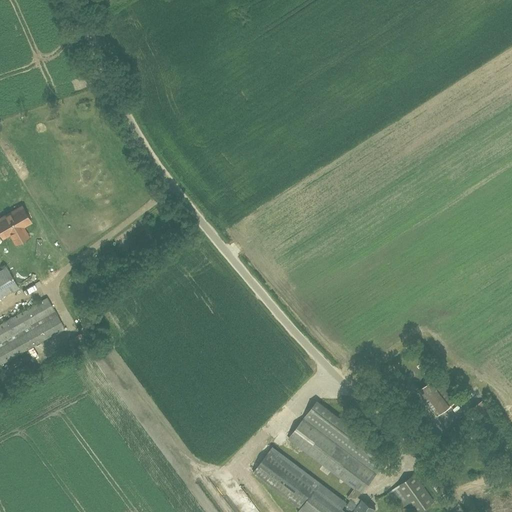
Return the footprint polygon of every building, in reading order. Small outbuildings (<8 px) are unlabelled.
[(78,120),(83,117),(78,108),(72,110),(78,120)] [(23,226),(26,224),(27,224),(18,209),(0,219),(0,223),(7,236),(9,234),(15,246),(30,237),(23,226)] [(89,265),(74,274),(86,296),(102,287),(89,265)] [(0,298),(18,288),(6,267),(0,270),(0,298)] [(0,364),(64,329),(47,299),(0,325),(0,364)] [(456,395),(449,386),(441,374),(432,381),(431,381),(418,391),(438,416),(451,406),(450,405),(458,400),(455,396),(456,395)] [(478,419),(489,412),(483,402),(471,409),(478,419)] [(476,430),(463,417),(438,444),(450,457),(476,430)] [(320,463),(318,464),(320,471),(325,481),(332,478),(336,489),(338,493),(346,490),(344,485),(349,483),(345,473),(351,471),(349,464),(347,460),(344,453),(335,457),(333,452),(323,456),(324,457),(318,460),(320,463)] [(227,481),(234,476),(225,467),(219,472),(227,481)] [(416,511),(419,511),(434,502),(414,475),(398,486),(416,511)] [(265,497),(277,511),(286,511),(287,511),(271,492),(265,497)] [(359,506),(354,502),(351,500),(346,506),(354,511),(373,511),(375,509),(363,500),(359,506)]
